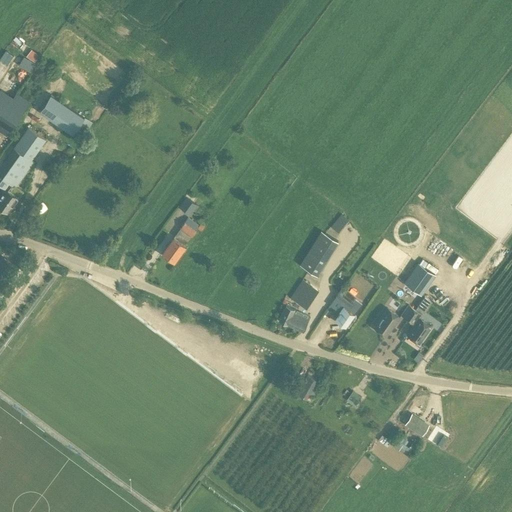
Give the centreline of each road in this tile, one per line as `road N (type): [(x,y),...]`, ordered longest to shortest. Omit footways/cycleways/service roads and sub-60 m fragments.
road 1 (residential): [(0,234),(296,347)]
road 2 (unclassified): [(511,391),(420,380),(296,347)]
